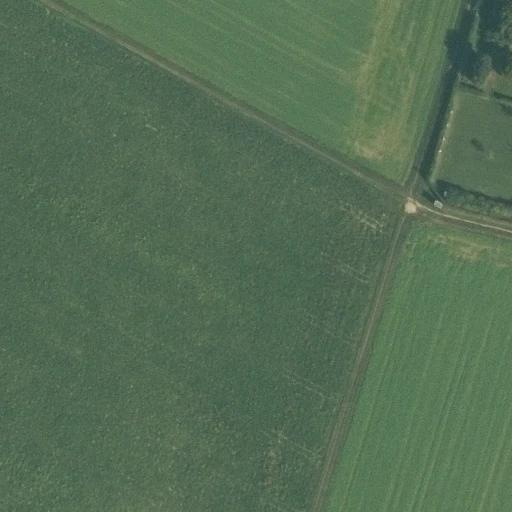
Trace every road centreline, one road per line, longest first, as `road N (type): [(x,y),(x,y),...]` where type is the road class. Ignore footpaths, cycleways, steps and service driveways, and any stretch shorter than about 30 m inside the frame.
road 1 (track): [(30,0),(409,209),(511,236)]
road 2 (track): [(317,511),(473,0)]
